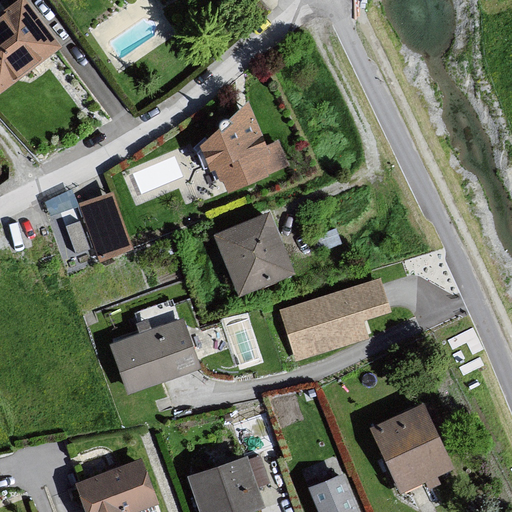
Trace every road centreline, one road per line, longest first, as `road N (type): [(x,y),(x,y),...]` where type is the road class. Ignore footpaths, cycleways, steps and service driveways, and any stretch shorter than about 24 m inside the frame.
road 1 (residential): [(307,0),(135,138),(0,208)]
road 2 (residential): [(511,309),(401,87),(339,0)]
